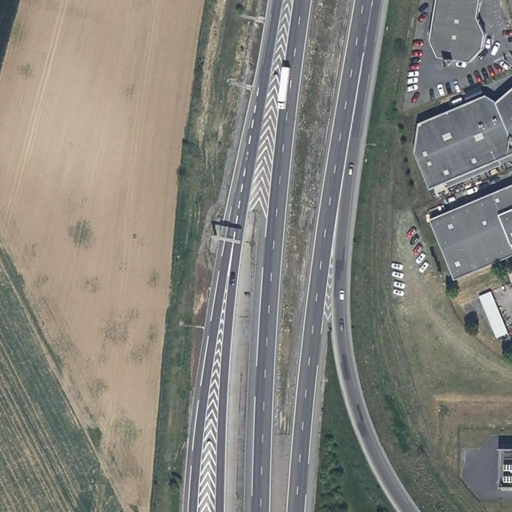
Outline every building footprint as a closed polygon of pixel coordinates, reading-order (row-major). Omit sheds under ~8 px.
[(470,64),(483,50),(485,35),(477,19),(479,0),(436,0),(430,43),(438,59),(470,64)] [(419,124),(415,152),(431,190),(434,189),(511,154),(511,88),(497,101),(487,95),(419,124)] [(511,184),(432,219),(457,279),(511,255),(511,184)] [(495,339),(508,334),(491,291),(478,296),(495,339)] [(511,486),(511,448),(501,448),(501,486),(511,486)]
